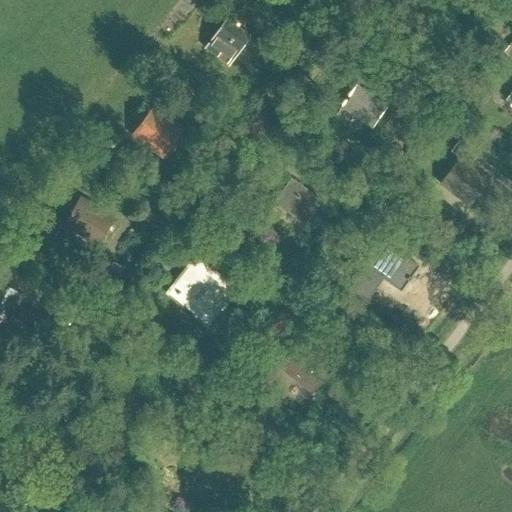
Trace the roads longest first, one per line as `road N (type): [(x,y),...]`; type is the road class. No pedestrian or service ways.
road 1 (track): [(345,0),(223,168),(221,209),(426,375)]
road 2 (unclassified): [(511,265),(318,511)]
